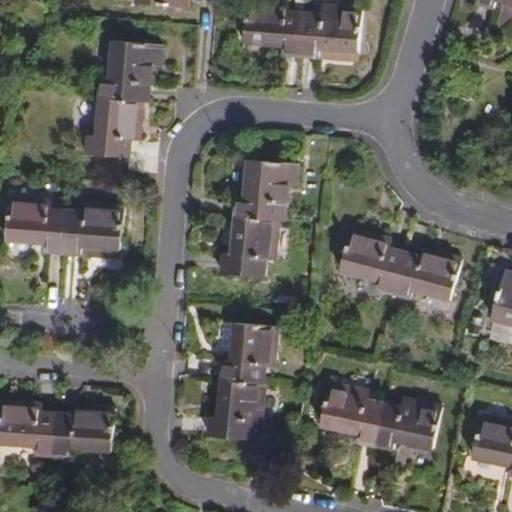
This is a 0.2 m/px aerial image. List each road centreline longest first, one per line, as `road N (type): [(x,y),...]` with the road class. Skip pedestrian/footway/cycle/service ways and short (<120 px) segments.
road 1 (residential): [(398,121),(225,109),(200,120),(177,155),(166,382)]
road 2 (residential): [(166,382),(161,444),(175,472),(200,487),(314,511)]
road 3 (residential): [(398,121),(405,177),(435,207),(511,227)]
road 4 (residential): [(166,382),(0,364)]
road 5 (residential): [(434,0),(398,121)]
